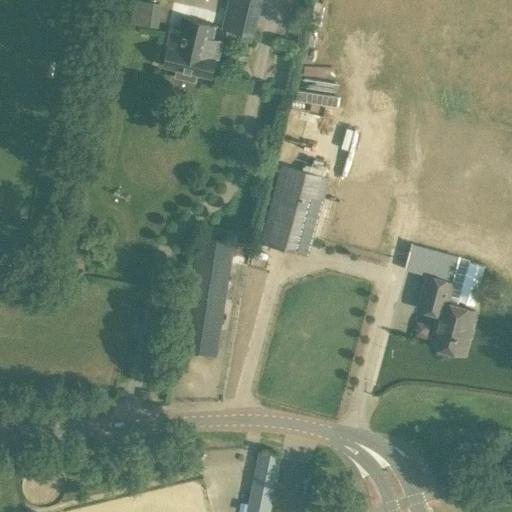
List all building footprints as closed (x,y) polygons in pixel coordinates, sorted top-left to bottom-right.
[(160,4),(137,0),(133,0),(130,21),(156,25),(160,4)] [(261,0),(227,0),(221,27),(254,35),(261,0)] [(162,65),(210,76),(214,58),(218,40),(213,39),(216,26),(181,17),(175,49),(166,47),(162,65)] [(281,164),(259,241),(308,254),(328,177),(281,164)] [(198,236),(180,350),(215,356),(233,242),(198,236)] [(447,255),(433,251),(429,269),(442,273),(447,255)] [(462,354),(474,310),(446,303),(452,282),(427,275),(417,308),(438,314),(429,345),(462,354)] [(246,511),(269,511),(280,455),(259,451),(246,511)]
